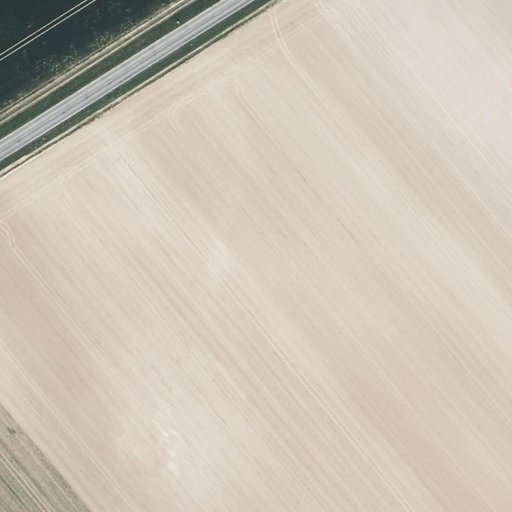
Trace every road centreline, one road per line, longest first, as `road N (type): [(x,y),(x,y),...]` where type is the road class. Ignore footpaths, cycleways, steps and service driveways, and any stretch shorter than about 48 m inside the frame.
road 1 (track): [(0,175),(278,0)]
road 2 (secondary): [(0,151),(236,0)]
road 3 (track): [(190,0),(0,119)]
